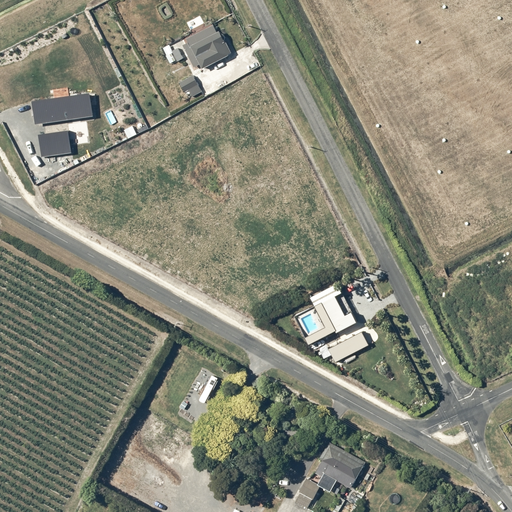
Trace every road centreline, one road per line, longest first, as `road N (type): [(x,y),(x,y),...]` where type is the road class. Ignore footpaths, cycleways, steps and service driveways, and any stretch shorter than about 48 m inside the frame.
road 1 (tertiary): [(0,205),(412,435)]
road 2 (residential): [(253,0),(464,412)]
